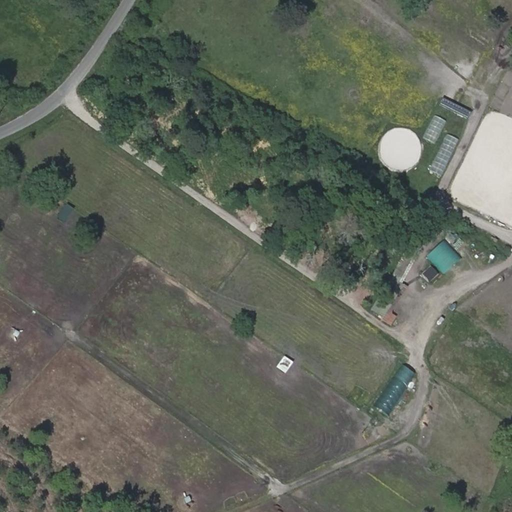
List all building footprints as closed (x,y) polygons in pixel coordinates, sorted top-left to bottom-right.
[(435,142),(446,119),(435,114),(424,137),(435,142)] [(446,133),(432,171),(442,174),(456,137),(446,133)] [(64,221),(73,208),(66,202),(56,216),(64,221)] [(443,238),(428,254),(446,271),(461,255),(443,238)] [(431,265),(422,272),(429,281),(438,273),(431,265)] [(284,372),(291,361),(283,355),(276,366),(284,372)] [(391,416),(417,374),(402,365),(376,407),(391,416)]
